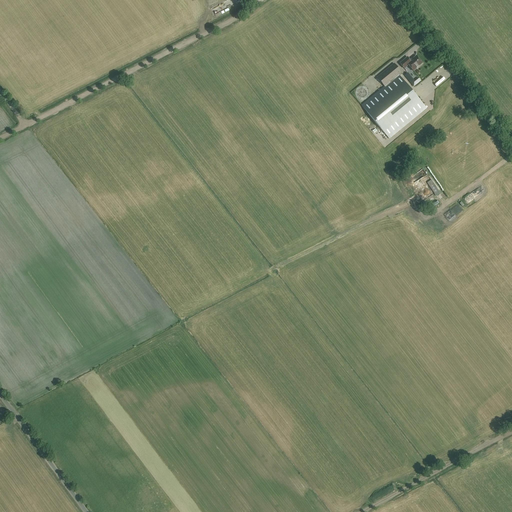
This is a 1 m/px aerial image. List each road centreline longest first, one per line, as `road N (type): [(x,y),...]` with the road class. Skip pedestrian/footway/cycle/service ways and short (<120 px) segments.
road 1 (track): [(0,138),(262,0)]
road 2 (unclassified): [(511,140),(401,0)]
road 3 (track): [(365,511),(511,431)]
road 4 (unclassified): [(85,511),(0,395)]
road 5 (track): [(511,155),(435,213),(413,203)]
